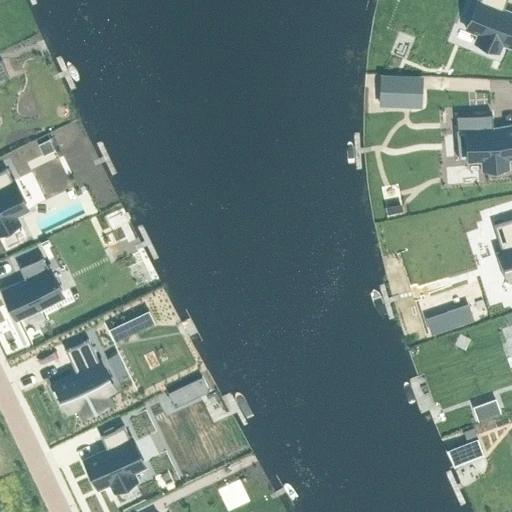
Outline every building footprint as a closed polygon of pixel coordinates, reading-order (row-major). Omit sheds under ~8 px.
[(474,0),(464,27),(477,32),(474,41),(497,50),(500,41),(511,46),(511,11),(501,7),(504,0),(474,0)] [(420,88),(379,86),(378,103),(419,105),(420,88)] [(456,129),(455,129),(457,159),(467,158),(467,160),(481,159),(482,168),(506,166),(506,156),(511,155),(511,124),(491,126),(490,112),(455,115),(456,129)] [(0,231),(18,222),(14,214),(26,208),(13,179),(11,180),(5,168),(0,170),(0,231)] [(511,217),(492,224),(496,235),(501,249),(495,251),(503,278),(508,277),(508,279),(511,277),(511,217)] [(24,278),(1,289),(15,318),(62,295),(48,267),(47,267),(41,255),(18,266),(24,278)] [(75,370),(52,382),(65,410),(78,404),(82,412),(105,402),(100,393),(113,387),(99,358),(98,359),(87,337),(64,348),(75,370)] [(106,447),(82,458),(96,487),(109,481),(113,490),(135,479),(131,471),(144,464),(130,436),(129,437),(123,424),(99,435),(106,447)]
